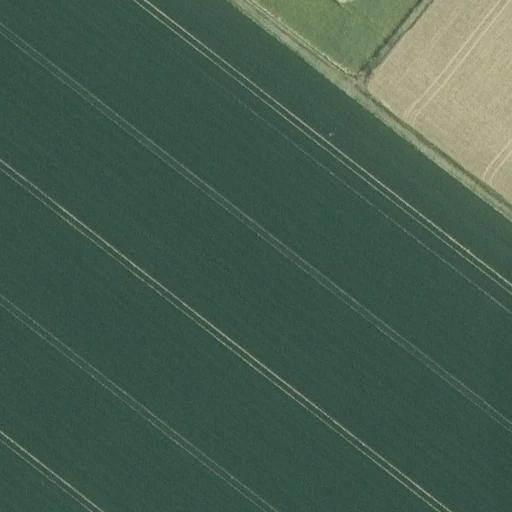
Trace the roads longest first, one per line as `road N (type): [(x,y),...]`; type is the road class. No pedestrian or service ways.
road 1 (track): [(511,211),(238,0)]
road 2 (track): [(453,0),(374,103)]
